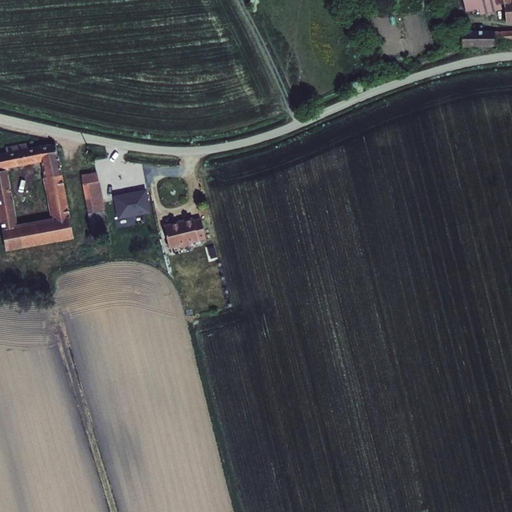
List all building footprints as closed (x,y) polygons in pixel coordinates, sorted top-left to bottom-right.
[(467,0),(470,11),(482,8),(480,0),(467,0)] [(511,0),(480,0),(482,8),(483,14),(508,7),(509,21),(511,21),(511,0)] [(498,43),(498,33),(498,32),(467,32),(467,44),(467,47),(498,47),(498,43)] [(511,32),(498,33),(498,43),(511,41),(511,32)] [(0,169),(46,162),(48,169),(63,166),(59,145),(31,150),(29,145),(18,147),(8,149),(9,153),(0,155),(0,169)] [(65,174),(63,166),(48,169),(49,177),(65,174)] [(76,237),(65,174),(49,177),(57,219),(20,227),(9,172),(0,173),(0,196),(0,197),(10,249),(76,237)] [(108,211),(101,174),(88,177),(95,213),(108,211)] [(195,215),(166,223),(171,245),(181,243),(182,246),(193,243),(192,240),(207,236),(202,216),(196,217),(195,215)]
